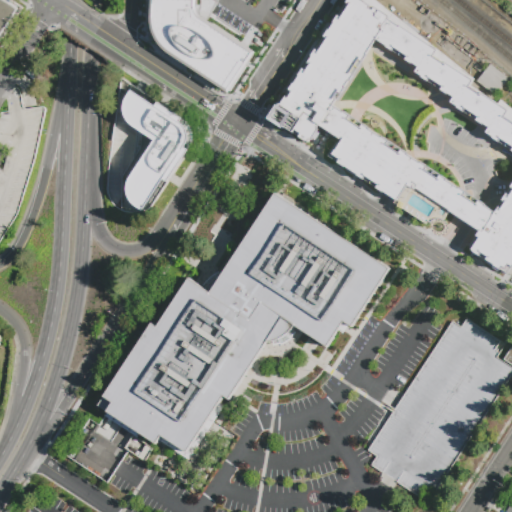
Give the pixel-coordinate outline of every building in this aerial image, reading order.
[(0,0),(6,0),(21,9),(3,36),(6,38),(0,47),(0,0)] [(155,37),(164,47),(234,94),(261,53),(211,20),(204,12),(201,0),(151,0),(151,23),(155,37)] [(347,0),(362,0),(436,49),(433,55),(472,80),(468,86),(507,110),(504,116),(511,121),(511,258),(501,274),(469,254),(483,233),(447,210),(441,220),(434,219),(428,224),(333,160),(346,141),(321,125),(310,141),(278,119),(347,0)] [(492,63),(510,79),(495,96),(477,80),(492,63)] [(192,149),(151,210),(137,214),(131,214),(127,213),(122,212),(123,177),(133,161),(138,130),(133,126),(128,121),(125,115),(125,108),(126,104),(128,99),(119,94),(122,79),(186,122),(190,126),(193,132),(194,137),(193,145),(192,149)] [(16,214),(0,238),(0,112),(8,111),(5,99),(13,87),(17,90),(19,96),(21,106),(22,108),(23,109),(26,109),(28,109),(40,107),(42,107),(43,109),(43,110),(34,154),(16,214)] [(276,194),(391,269),(352,328),(345,323),(329,346),(295,325),(262,303),(251,320),(210,294),(276,194)] [(99,406),(107,411),(105,415),(137,438),(140,434),(157,445),(159,442),(188,462),(220,411),(225,414),(233,401),(230,399),(267,342),(272,341),(277,339),(284,336),(289,331),(295,325),(262,303),(251,320),(210,294),(189,279),(158,327),(152,324),(99,406)] [(453,322),(400,403),(368,451),(377,457),(372,466),(383,474),(379,480),(393,489),(397,482),(420,497),(426,488),(435,494),(511,376),(511,367),(497,358),(506,344),(467,319),(461,328),(453,322)]
